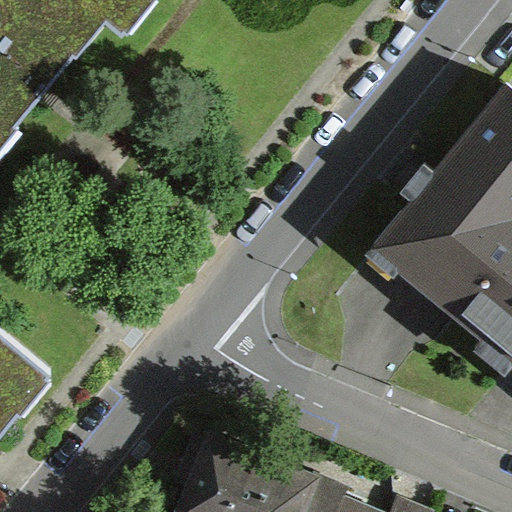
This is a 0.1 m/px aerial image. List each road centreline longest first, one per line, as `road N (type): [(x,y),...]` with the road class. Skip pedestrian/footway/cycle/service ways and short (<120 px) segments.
road 1 (residential): [(182,357),(462,0)]
road 2 (residential): [(182,357),(511,492)]
road 3 (residential): [(54,511),(182,357)]
